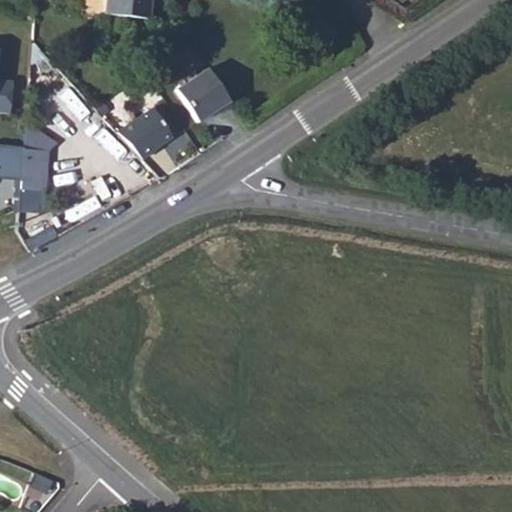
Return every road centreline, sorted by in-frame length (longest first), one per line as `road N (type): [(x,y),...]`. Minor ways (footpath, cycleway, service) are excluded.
road 1 (secondary): [(230,174),(484,0)]
road 2 (tertiary): [(230,174),(244,187),(511,234)]
road 3 (secondary): [(0,302),(230,174)]
road 4 (unclassified): [(0,368),(105,467)]
